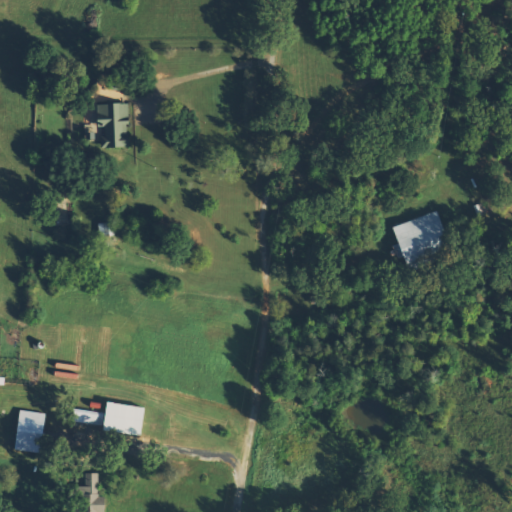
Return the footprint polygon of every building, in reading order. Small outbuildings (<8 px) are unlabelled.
[(125,104),(93,106),(94,130),(99,130),(100,149),(127,148),(125,104)] [(389,225),(401,264),(437,253),(431,236),(441,233),(434,212),(389,225)] [(69,422),(98,425),(97,431),(140,436),(143,407),(102,402),(100,412),(70,409),(69,422)] [(9,449),(35,453),(42,414),(16,410),(9,449)] [(95,473),(82,474),(82,487),(73,487),(73,511),(100,511),(101,498),(96,498),(95,473)]
